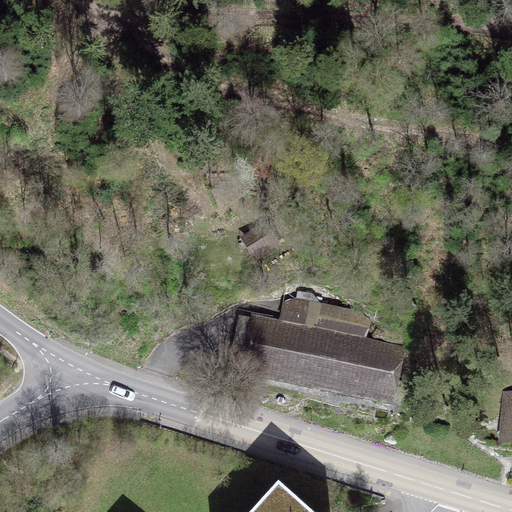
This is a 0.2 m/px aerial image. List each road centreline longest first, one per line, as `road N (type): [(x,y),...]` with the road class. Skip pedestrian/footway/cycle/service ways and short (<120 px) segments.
road 1 (tertiary): [(444,489),(89,376)]
road 2 (track): [(99,11),(225,256)]
